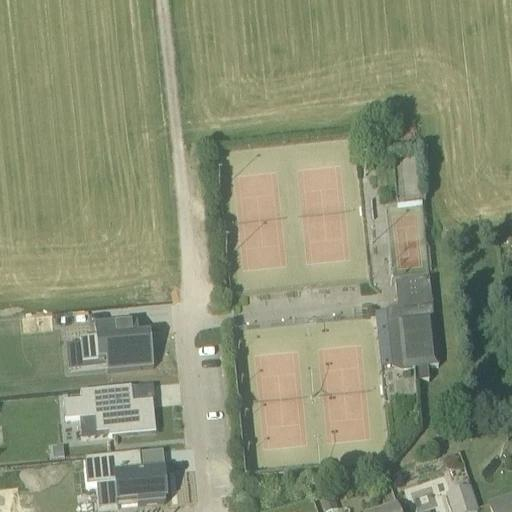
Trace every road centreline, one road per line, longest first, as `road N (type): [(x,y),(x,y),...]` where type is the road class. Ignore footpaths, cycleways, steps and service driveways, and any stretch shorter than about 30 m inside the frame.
road 1 (residential): [(209,511),(181,250)]
road 2 (track): [(159,0),(181,250)]
